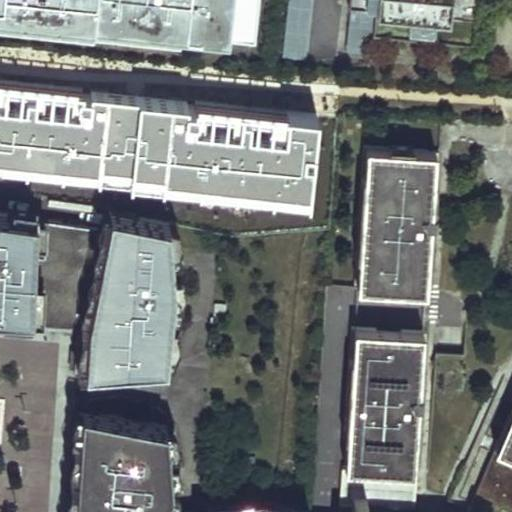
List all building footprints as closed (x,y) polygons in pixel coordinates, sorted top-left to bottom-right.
[(0,0),(0,12),(179,33),(253,42),(258,0),(0,0)] [(348,0),(348,7),(375,11),(372,36),(472,47),(477,0),(348,0)] [(368,51),(372,10),(349,9),(346,49),(368,51)] [(179,33),(0,12),(0,17),(178,38),(179,33)] [(66,67),(118,71),(119,57),(47,49),(46,56),(0,50),(0,85),(62,93),(66,67)] [(434,150),(363,146),(360,176),(359,207),(355,207),(353,225),(357,225),(355,255),(353,286),(425,291),(427,260),(430,260),(435,181),(432,181),(434,150)] [(138,211),(109,205),(106,222),(137,227),(138,211)] [(176,281),(168,217),(138,211),(137,227),(106,222),(44,213),(43,219),(26,217),(27,211),(0,206),(0,314),(87,321),(83,365),(172,358),(176,281)] [(422,332),(350,327),(348,357),(346,388),(342,387),(341,406),(345,406),(343,437),(341,467),(412,472),(414,441),(417,441),(423,362),(420,362),(422,332)] [(306,511),(307,502),(244,502),(180,506),(163,502),(156,480),(160,419),(69,401),(60,511),(306,511)] [(511,511),(511,419),(489,470),(484,468),(481,472),(488,475),(477,499),(506,511),(511,511)] [(365,506),(410,509),(412,472),(341,467),(339,492),(365,495),(365,506)]
